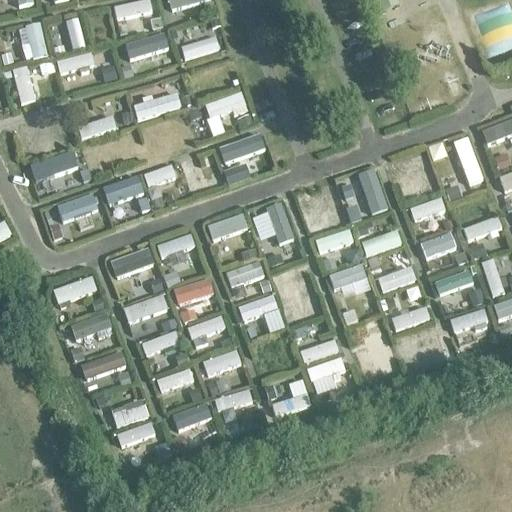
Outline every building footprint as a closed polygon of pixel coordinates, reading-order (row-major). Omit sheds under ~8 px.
[(0,0),(4,18),(16,16),(12,0),(0,0)] [(400,9),(395,0),(374,0),(381,17),(400,9)] [(169,29),(207,18),(204,6),(165,18),(169,29)] [(141,34),(134,9),(123,12),(131,37),(141,34)] [(104,46),(97,15),(85,18),(92,48),(104,46)] [(85,52),(77,23),(66,26),(73,55),(85,52)] [(216,37),(212,25),(173,38),(177,50),(200,42),(201,46),(208,43),(207,40),(216,37)] [(47,61),(39,27),(25,31),(26,36),(19,37),(24,55),(30,54),(33,64),(47,61)] [(169,49),(165,37),(134,47),(138,59),(154,53),(156,58),(163,56),(161,51),(169,49)] [(129,60),(126,49),(97,56),(100,68),(129,60)] [(93,69),(90,58),(56,66),(59,78),(79,73),(80,78),(90,75),(89,70),(93,69)] [(234,77),(231,66),(197,76),(200,88),(234,77)] [(26,71),(12,75),(21,109),(36,105),(31,87),(34,86),(32,76),(28,77),(26,71)] [(247,116),(240,97),(205,110),(209,123),(232,115),(234,120),(247,116)] [(138,124),(181,112),(177,98),(152,105),(151,100),(142,102),(143,108),(134,110),(138,124)] [(60,131),(56,116),(17,128),(21,143),(46,135),(47,139),(55,137),(54,133),(60,131)] [(165,126),(175,153),(186,149),(181,134),(186,132),(182,119),(165,126)] [(112,121),(77,132),(81,144),(115,132),(112,121)] [(487,149),(511,139),(511,123),(481,136),(487,149)] [(259,159),(253,142),(219,154),(223,166),(245,159),(247,164),(259,159)] [(107,173),(95,146),(84,151),(96,178),(107,173)] [(470,158),(467,148),(442,156),(445,167),(470,158)] [(75,172),(70,158),(31,171),(35,185),(75,172)] [(432,181),(424,158),(393,168),(397,181),(416,175),(419,185),(432,181)] [(203,191),(193,162),(180,167),(190,196),(203,191)] [(175,181),(171,170),(143,180),(148,191),(175,181)] [(511,176),(501,181),(505,192),(511,189),(511,176)] [(140,199),(134,183),(103,194),(107,205),(126,199),(128,204),(140,199)] [(485,199),(481,188),(454,196),(458,207),(465,205),(467,209),(475,206),(474,202),(485,199)] [(67,223),(99,211),(94,197),(62,209),(67,223)] [(337,221),(330,200),(305,209),(308,219),(311,218),(314,228),(337,221)] [(349,226),(385,214),(381,203),(367,208),(365,203),(344,210),(349,226)] [(444,214),(440,203),(410,213),(414,225),(434,218),(435,222),(441,220),(439,216),(444,214)] [(284,226),(280,214),(250,223),(253,235),(284,226)] [(212,245),(247,233),(242,219),(207,231),(212,245)] [(497,221),(463,234),(467,245),(489,237),(492,243),(498,241),(496,235),(502,233),(497,221)] [(0,244),(11,239),(4,226),(0,228),(0,244)] [(352,247),(348,235),(315,245),(319,257),(352,247)] [(366,260),(401,248),(397,235),(361,247),(366,260)] [(458,249),(454,237),(419,249),(423,261),(458,249)] [(194,250),(190,239),(156,251),(160,262),(194,250)] [(0,267),(19,258),(14,247),(0,253),(0,267)] [(152,273),(147,262),(115,276),(120,287),(135,280),(137,284),(141,283),(139,278),(152,273)] [(492,264),(481,267),(492,301),(504,297),(502,292),(508,290),(504,280),(499,282),(492,264)] [(365,283),(361,269),(329,280),(334,295),(340,292),(342,299),(353,295),(351,288),(365,283)] [(382,297),(416,285),(411,271),(377,283),(382,297)] [(96,295),(91,281),(53,295),(58,309),(63,307),(64,310),(70,308),(69,305),(96,295)] [(213,299),(208,284),(173,295),(178,310),(213,299)] [(310,288),(282,299),(288,312),(300,307),(302,312),(311,308),(309,303),(315,300),(310,288)] [(166,312),(161,300),(128,312),(132,324),(152,317),(153,320),(160,318),(158,314),(166,312)] [(243,326),(277,314),(272,300),(238,312),(243,326)] [(498,324),(511,319),(511,302),(493,310),(498,324)] [(395,335),(429,323),(425,312),(408,317),(407,313),(399,316),(401,320),(391,323),(395,335)] [(483,314),(449,325),(453,337),(473,330),(475,335),(486,332),(485,327),(487,326),(483,314)] [(110,333),(106,319),(70,331),(75,346),(97,338),(99,343),(112,339),(110,333)] [(224,332),(220,321),(187,333),(192,344),(193,344),(195,352),(208,347),(206,339),(224,332)] [(404,354),(439,342),(436,331),(412,339),(411,335),(402,338),(404,342),(400,343),(404,354)] [(178,348),(174,336),(141,348),(145,360),(178,348)] [(258,360),(291,349),(288,338),(254,349),(258,360)] [(334,345),(300,356),(304,368),(338,356),(334,345)] [(361,368),(391,357),(386,345),(356,357),(361,368)] [(81,352),(80,351),(70,354),(74,367),(96,359),(92,348),(81,352)] [(236,355),(202,367),(207,380),(240,368),(236,355)] [(280,363),(284,376),(295,373),(295,371),(299,370),(295,360),(291,361),(291,359),(280,363)] [(340,362),(307,374),(311,386),(331,379),(333,385),(340,383),(338,377),(344,375),(340,362)] [(127,385),(123,373),(87,386),(91,397),(127,385)] [(193,385),(189,374),(156,385),(160,396),(193,385)] [(248,395),(214,405),(217,416),(251,406),(248,395)] [(205,408),(172,421),(176,432),(197,424),(199,429),(212,425),(205,408)] [(117,432),(148,421),(144,409),(129,415),(127,409),(111,415),(117,432)] [(262,411),(249,415),(253,429),(256,428),(257,431),(266,428),(265,425),(266,425),(262,411)] [(154,439),(150,428),(116,440),(120,451),(154,439)]
